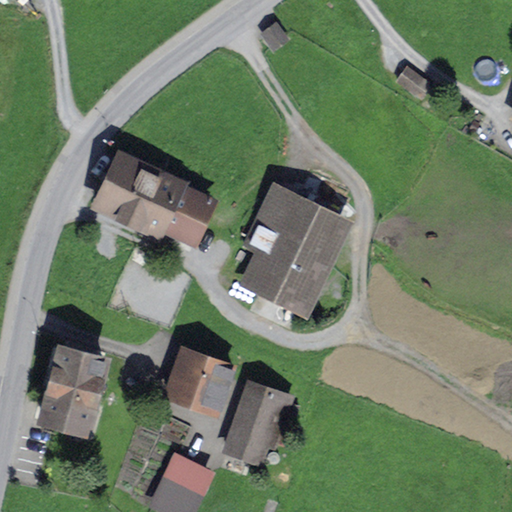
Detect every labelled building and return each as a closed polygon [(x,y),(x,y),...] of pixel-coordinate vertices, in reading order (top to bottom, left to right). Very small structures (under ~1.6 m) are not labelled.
[(412,71),(398,84),(414,102),(429,90),(412,71)] [(120,146),(90,201),(155,237),(163,223),(197,241),(219,200),(120,146)] [(267,225),(240,286),(305,314),(348,218),(272,185),(256,221),(267,225)] [(184,351),(167,396),(216,415),(234,370),(184,351)] [(52,355),(36,424),(91,437),(108,368),(52,355)] [(246,387),(220,450),(249,462),(275,399),(246,387)] [(173,457),(146,511),(195,511),(213,476),(173,457)]
